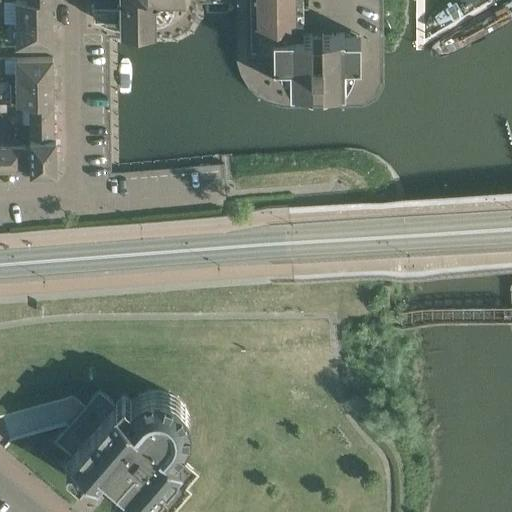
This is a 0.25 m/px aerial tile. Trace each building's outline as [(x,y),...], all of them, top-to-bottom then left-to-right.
[(16,0),(16,22),(53,22),(52,0),(16,0)] [(93,0),(94,16),(120,16),(121,24),(157,23),(157,12),(170,0),(93,0)] [(256,0),(257,34),(257,46),(274,46),(274,63),(280,63),(290,63),(291,85),(291,88),(345,87),(345,84),(346,83),(347,82),(348,80),(349,79),(361,62),(361,34),(351,35),(350,35),(349,33),(336,33),(322,33),(322,37),(313,37),(312,33),(303,33),(303,18),(297,18),(296,0),(256,0)] [(53,22),(16,22),(17,45),(53,45),(53,22)] [(7,72),(7,80),(11,80),(54,80),(53,57),(17,57),(17,72),(7,72)] [(55,102),(54,80),(11,80),(11,103),(30,103),(30,102),(55,102)] [(31,126),(31,136),(54,135),(54,134),(57,134),(55,132),(55,102),(30,102),(30,103),(31,126)] [(31,136),(31,143),(57,169),(57,134),(54,134),(54,135),(31,136)] [(25,167),(24,167),(24,169),(57,169),(31,143),(25,144),(25,167)] [(0,167),(24,167),(25,167),(25,144),(0,144),(0,167)] [(100,388),(55,440),(73,456),(65,465),(80,477),(87,468),(138,511),(174,511),(192,491),(188,487),(200,474),(175,453),(186,441),(188,437),(190,432),(191,429),(191,424),(191,420),(191,417),(190,413),(188,409),(187,406),(185,403),(182,400),(180,398),(177,395),(174,393),(170,392),(167,390),(164,390),(160,389),(157,389),(155,389),(152,389),(150,390),(146,391),(143,392),(140,393),(136,396),(132,400),(124,393),(116,402),(100,388)]
